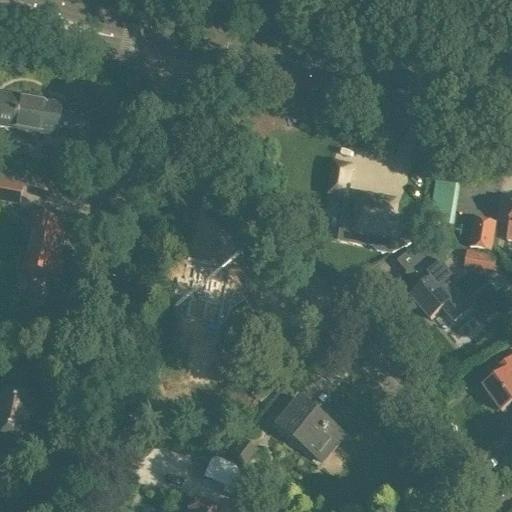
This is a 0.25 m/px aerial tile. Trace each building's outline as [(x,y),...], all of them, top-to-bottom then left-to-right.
[(0,126),(86,141),(90,113),(0,98),(0,126)] [(306,150),(327,152),(329,132),(308,130),(306,150)] [(334,165),(329,195),(346,198),(351,168),(334,165)] [(0,202),(19,207),(23,187),(0,182),(0,202)] [(345,202),(341,230),(368,235),(367,240),(372,246),(377,252),(393,255),(415,243),(404,241),(407,222),(392,219),(395,202),(359,196),(358,203),(358,204),(345,202)] [(33,230),(35,230),(25,271),(30,272),(28,278),(33,285),(41,287),(48,282),(49,276),(53,277),(54,274),(60,275),(64,260),(58,259),(64,236),(53,233),(56,221),(36,216),(33,230)] [(407,222),(404,241),(415,243),(417,243),(420,222),(408,220),(407,222)] [(475,222),(471,249),(491,253),(496,226),(475,222)] [(410,252),(397,264),(420,291),(411,299),(431,322),(443,312),(447,308),(458,321),(458,322),(471,311),(470,309),(468,310),(448,286),(454,280),(443,269),(445,257),(410,252)] [(468,252),(464,269),(492,274),(496,258),(468,252)] [(174,284),(173,288),(175,288),(174,295),(181,296),(181,299),(188,300),(185,318),(220,324),(221,325),(222,325),(221,322),(227,318),(245,345),(266,332),(241,293),(226,290),(229,273),(214,270),(197,267),(194,267),(192,278),(184,277),(184,280),(177,278),(176,285),(174,284)] [(288,371),(278,363),(254,392),(264,400),(288,371)] [(493,402),(501,414),(511,406),(511,363),(496,374),(499,379),(482,391),(491,403),(493,402)] [(0,436),(25,441),(34,397),(3,391),(0,406),(0,436)] [(277,428),(318,462),(329,449),(333,452),(344,438),(328,425),(326,428),(314,418),(316,415),(299,401),(277,428)] [(244,441),(232,456),(244,467),(257,452),(244,441)] [(247,487),(234,467),(225,489),(223,494),(241,502),(247,487)] [(223,511),(195,500),(189,511),(223,511)]
